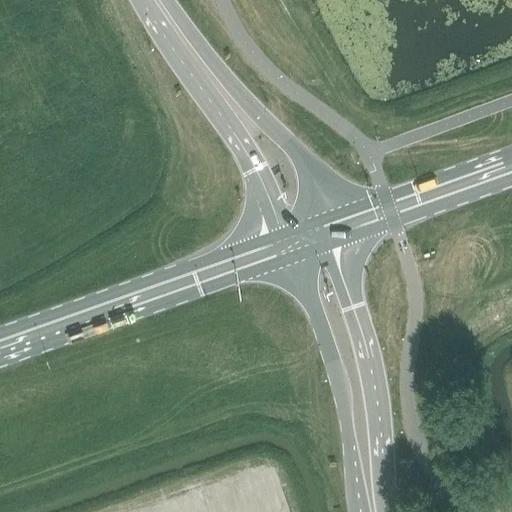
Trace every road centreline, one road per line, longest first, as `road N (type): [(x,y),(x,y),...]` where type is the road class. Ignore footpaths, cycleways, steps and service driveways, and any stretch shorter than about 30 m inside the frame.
road 1 (primary): [(0,346),(278,249)]
road 2 (tertiary): [(385,511),(369,359),(329,231)]
road 3 (tertiary): [(278,249),(335,370),(359,511)]
road 4 (tertiary): [(329,231),(312,173),(288,141),(198,64)]
road 5 (tertiary): [(198,64),(254,168),(278,249)]
road 6 (primary): [(329,231),(511,167)]
